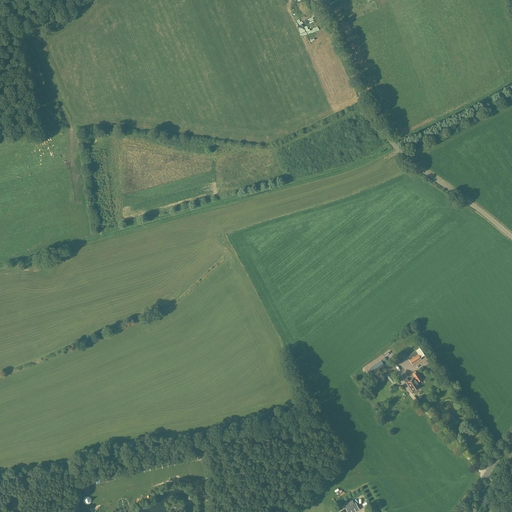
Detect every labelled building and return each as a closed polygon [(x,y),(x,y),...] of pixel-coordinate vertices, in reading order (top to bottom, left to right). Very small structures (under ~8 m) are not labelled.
[(413,365),(422,359),(414,349),(406,355),(410,360),(409,360),(413,365)] [(381,360),(369,368),(373,374),(385,366),(385,365),(389,363),(385,357),(381,360)] [(418,382),(422,380),(417,372),(413,375),(414,377),(409,381),(407,378),(404,380),(406,383),(412,392),(421,386),(418,382)] [(386,375),(392,383),(396,380),(390,373),(386,375)] [(356,502),(345,508),(347,511),(353,511),(356,511),(360,509),(356,502)]
